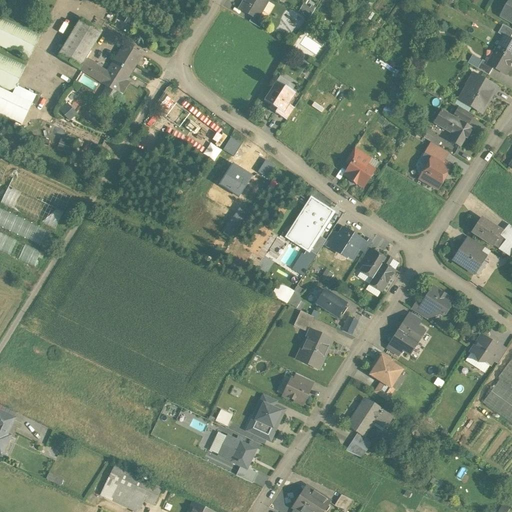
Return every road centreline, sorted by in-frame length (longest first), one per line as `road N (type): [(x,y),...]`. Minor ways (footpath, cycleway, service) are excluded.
road 1 (residential): [(182,69),(167,74),(0,350)]
road 2 (residential): [(255,511),(418,254)]
road 3 (residential): [(418,254),(190,86),(182,69)]
road 4 (residential): [(418,254),(511,116)]
